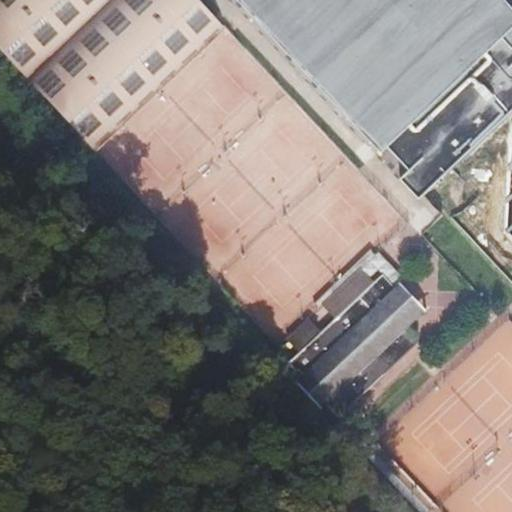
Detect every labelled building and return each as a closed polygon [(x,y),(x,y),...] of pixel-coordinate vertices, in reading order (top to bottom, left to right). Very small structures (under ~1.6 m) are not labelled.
[(0,0),(0,43),(31,76),(111,0),(0,0)] [(217,26),(191,0),(111,0),(31,76),(94,142),(217,26)] [(240,0),(384,152),(391,145),(413,168),(406,175),(422,193),(451,168),(511,115),(511,37),(477,0),(240,0)] [(511,9),(503,0),(477,0),(511,37),(511,9)] [(431,324),(469,290),(410,228),(371,263),(431,324)] [(368,287),(353,272),(317,307),(332,322),(368,287)] [(387,292),(375,280),(368,287),(332,322),(317,336),(297,356),(290,363),(302,375),(295,382),(321,408),(328,401),(340,413),(411,342),(400,331),(418,314),(391,287),(387,292)] [(371,435),(443,511),(479,511),(511,481),(511,325),(500,313),(371,435)] [(297,356),(317,336),(303,322),(283,341),(297,356)]
